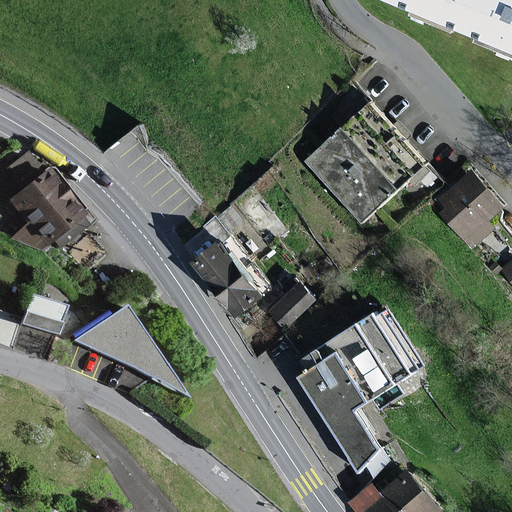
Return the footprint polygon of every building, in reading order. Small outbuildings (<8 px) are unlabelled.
[(389,0),(389,1),(474,36),(489,0),(389,0)] [(511,0),(489,0),(474,36),(511,51),(511,0)] [(429,167),(373,106),(309,164),(365,225),(429,167)] [(503,206),(475,172),(441,198),(450,209),(443,214),(471,248),(495,228),(488,219),(503,206)] [(80,217),(45,173),(11,199),(46,244),(80,217)] [(92,260),(101,243),(85,234),(76,250),(92,260)] [(259,289),(223,242),(196,263),(239,319),(258,304),(251,295),(259,289)] [(511,266),(502,274),(511,287),(511,266)] [(320,299),(304,280),(271,309),(288,328),(320,299)] [(65,311),(30,298),(19,326),(54,339),(65,311)] [(0,337),(11,341),(21,314),(0,306),(0,337)] [(124,309),(74,341),(187,395),(124,309)] [(422,368),(386,311),(377,317),(376,314),(302,360),(310,372),(302,377),(360,468),(370,462),(376,471),(391,462),(356,408),(374,397),(382,408),(406,393),(399,382),(422,368)] [(447,511),(417,472),(387,495),(378,483),(353,502),(359,511),(447,511)]
